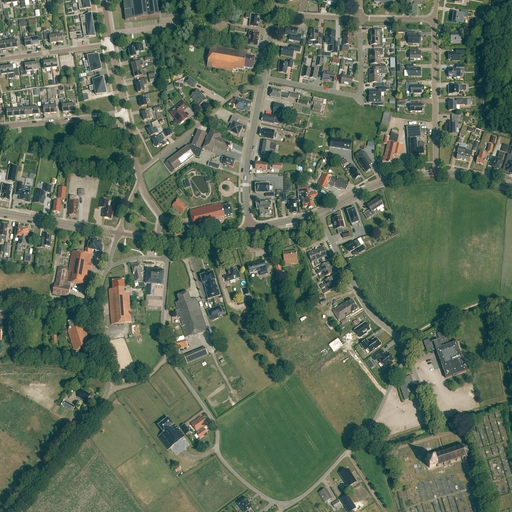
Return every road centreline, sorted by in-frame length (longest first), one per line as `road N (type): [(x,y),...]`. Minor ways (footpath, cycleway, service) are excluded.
road 1 (residential): [(169,358),(215,425),(220,457),(247,485),(282,505),(321,480),(370,426),(405,354),(361,301),(320,212)]
road 2 (unclassified): [(12,511),(106,395),(92,310)]
road 3 (residential): [(262,78),(358,95),(359,18)]
road 4 (residential): [(434,174),(432,19)]
road 5 (residential): [(138,171),(237,93),(260,88)]
road 6 (tertiary): [(249,228),(246,166),(260,88)]
road 7 (residential): [(125,114),(0,127)]
road 8 (secondary): [(320,212),(375,185),(434,174)]
